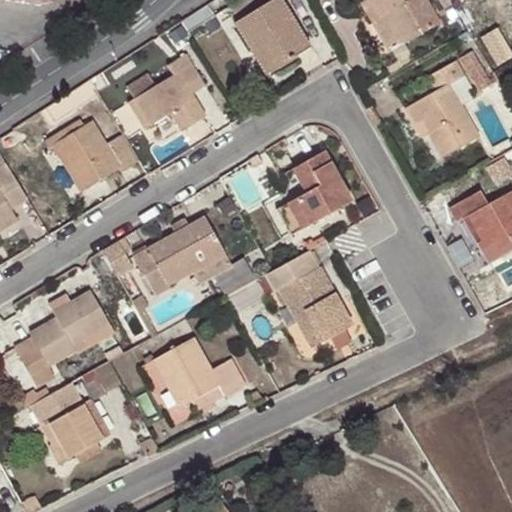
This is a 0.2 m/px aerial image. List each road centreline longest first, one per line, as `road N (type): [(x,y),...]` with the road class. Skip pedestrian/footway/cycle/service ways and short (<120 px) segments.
road 1 (residential): [(84,511),(467,325),(334,87),(0,290)]
road 2 (unclassified): [(0,110),(156,0)]
